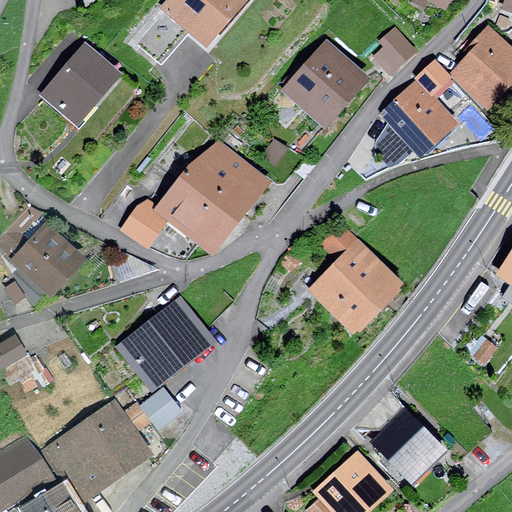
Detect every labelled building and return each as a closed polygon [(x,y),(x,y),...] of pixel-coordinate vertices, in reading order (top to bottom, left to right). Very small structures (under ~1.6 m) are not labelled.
[(175,0),(168,8),(188,27),(205,41),(241,0),(175,0)] [(157,63),(188,27),(168,8),(137,45),(157,63)] [(377,59),(389,73),(413,52),(393,29),(380,41),(388,49),(377,59)] [(456,74),(486,103),(511,75),(511,56),(487,33),(476,45),(480,49),(456,74)] [(85,50),(46,95),(76,121),(115,76),(85,50)] [(287,83),(324,117),(356,80),(326,54),(306,76),(298,69),(287,83)] [(435,63),(418,78),(430,92),(447,76),(435,63)] [(452,121),(427,94),(430,92),(418,78),(384,111),(419,151),(452,121)] [(217,148),(219,149),(196,177),(238,211),(261,182),(230,158),(242,144),(228,134),(217,148)] [(275,139),(252,166),(273,182),(297,153),(275,139)] [(160,205),(211,244),(238,211),(196,177),(187,170),(160,205)] [(146,201),(125,229),(147,244),(163,221),(162,220),(165,214),(146,201)] [(0,237),(0,238),(19,263),(46,234),(38,220),(44,214),(30,207),(0,237)] [(317,292),(352,326),(394,284),(369,259),(373,255),(343,226),(331,239),(345,253),(348,251),(352,256),(317,292)] [(46,234),(19,263),(41,283),(48,290),(75,261),(46,234)] [(27,298),(41,283),(19,263),(11,272),(27,298)] [(234,302),(214,282),(204,292),(224,312),(234,302)] [(5,289),(15,304),(24,298),(14,283),(5,289)] [(184,312),(201,335),(224,312),(204,292),(184,312)] [(153,384),(207,342),(201,335),(178,306),(124,348),(153,384)] [(0,346),(0,365),(1,368),(25,354),(15,337),(0,346)] [(482,348),(476,356),(483,362),(490,354),(482,348)] [(23,356),(1,369),(8,382),(31,368),(23,356)] [(389,429),(391,431),(407,416),(389,398),(371,415),(387,431),(389,429)] [(494,417),(482,402),(446,432),(468,453),(492,433),(485,425),(494,417)] [(46,453),(78,498),(142,454),(110,409),(46,453)] [(424,435),(407,416),(391,431),(376,446),(412,483),(444,452),(434,442),(426,434),(424,435)] [(444,452),(455,464),(468,453),(446,432),(434,442),(444,452)] [(0,463),(1,465),(0,465),(0,508),(50,478),(26,439),(0,455),(0,463)] [(359,458),(324,491),(342,511),(354,511),(384,485),(359,458)] [(74,511),(60,489),(26,509),(27,511),(74,511)] [(309,510),(310,511),(333,511),(321,499),(309,510)]
